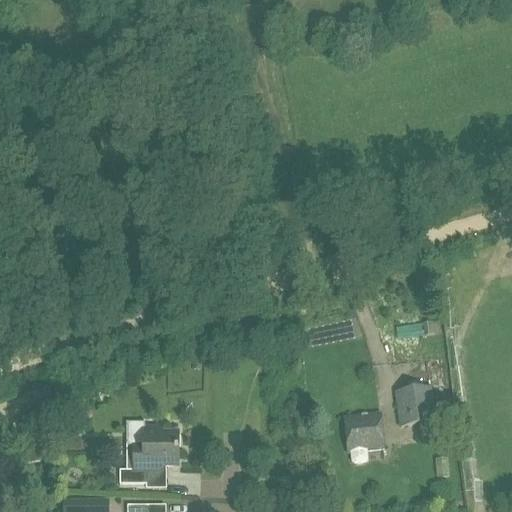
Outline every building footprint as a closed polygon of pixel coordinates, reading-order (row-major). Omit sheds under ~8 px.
[(423,324),(424,337),(436,335),(435,324),(423,324)] [(431,388),(428,388),(394,393),(399,429),(436,424),(431,388)] [(59,402),(59,437),(76,437),(77,403),(59,402)] [(367,462),(366,451),(383,450),(379,415),(344,419),(348,453),(350,453),(351,463),(354,466),(365,465),(367,462)] [(20,420),(20,422),(26,464),(52,461),(47,416),(20,420)] [(120,472),(120,486),(146,486),(146,473),(157,473),(157,472),(162,472),(162,467),(178,467),(178,450),(177,450),(177,440),(178,440),(178,436),(162,435),(162,430),(144,430),(144,447),(134,447),(134,472),(120,472)] [(174,495),(173,481),(156,482),(156,496),(174,495)] [(130,497),(155,496),(154,489),(130,490),(130,497)] [(109,511),(109,502),(63,502),(63,511),(109,511)]
